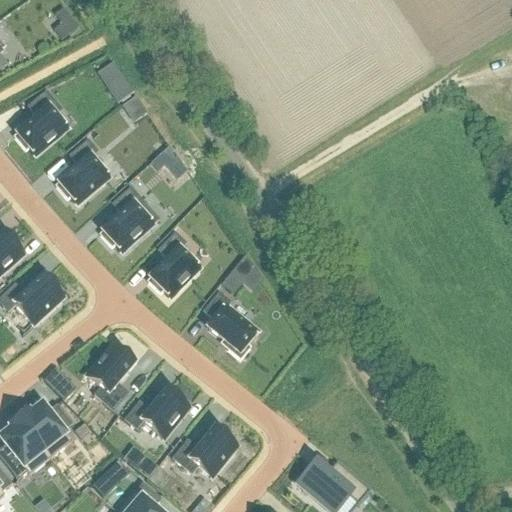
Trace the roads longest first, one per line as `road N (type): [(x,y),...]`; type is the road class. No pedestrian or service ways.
road 1 (unclassified): [(460,511),(122,0)]
road 2 (residential): [(235,511),(293,443),(113,302)]
road 3 (residential): [(113,302),(0,166)]
road 4 (residential): [(0,396),(113,302)]
